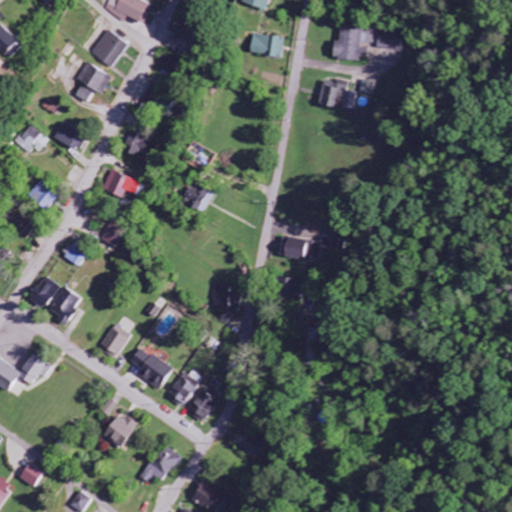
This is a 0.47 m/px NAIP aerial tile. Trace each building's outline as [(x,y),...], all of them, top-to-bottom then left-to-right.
[(111,0),(109,6),(117,10),(121,0),(111,0)] [(146,25),(154,7),(138,0),(122,0),(117,12),(146,25)] [(246,0),(245,5),(269,12),(272,0),(246,0)] [(350,0),(329,0),(347,8),(350,0)] [(202,31),(181,24),(176,39),(197,46),(202,31)] [(0,55),(1,57),(16,43),(0,25),(0,55)] [(335,60),(370,61),(370,46),(376,46),(377,29),(343,28),(342,44),(336,44),(335,60)] [(130,44),(107,32),(93,57),(116,70),(130,44)] [(379,50),(406,51),(406,32),(379,32),(379,50)] [(282,60),(286,40),(255,35),(252,54),(282,60)] [(183,61),(166,54),(160,68),(177,75),(183,61)] [(114,78),(90,64),(79,81),(104,96),(114,78)] [(349,83),(324,82),(322,107),(347,109),(349,83)] [(361,95),(375,96),(376,83),(362,82),(361,95)] [(167,115),(175,95),(152,86),(144,106),(167,115)] [(91,104),(96,94),(82,88),(77,98),(91,104)] [(82,152),(89,134),(63,124),(56,141),(82,152)] [(43,154),(52,141),(31,126),(17,144),(34,156),(38,150),(43,154)] [(126,153),(154,163),(161,143),(132,133),(126,153)] [(125,201),(128,192),(142,199),(148,187),(114,172),(105,192),(125,201)] [(63,195),(44,182),(32,200),(52,212),(63,195)] [(217,193),(194,184),(185,205),(208,215),(217,193)] [(31,240),(37,225),(19,217),(12,232),(31,240)] [(130,227),(114,221),(105,242),(120,249),(130,227)] [(321,262),(323,243),(286,240),(284,258),(321,262)] [(345,251),(346,241),(323,240),(323,249),(345,251)] [(67,259),(82,269),(91,255),(76,245),(67,259)] [(63,288),(49,278),(32,301),(46,311),(63,288)] [(306,298),(307,281),(284,279),(282,296),(306,298)] [(239,315),(244,297),(232,293),(233,289),(220,286),(211,320),(233,326),(236,314),(239,315)] [(69,326),(86,300),(68,289),(51,314),(69,326)] [(101,350),(118,361),(134,336),(117,325),(101,350)] [(138,377),(161,392),(175,372),(141,349),(132,363),(143,370),(138,377)] [(0,387),(11,394),(21,378),(35,387),(42,375),(48,379),(54,369),(33,356),(23,373),(0,359),(0,387)] [(171,400),(190,408),(203,377),(193,373),(190,381),(181,377),(171,400)] [(224,399),(207,388),(191,413),(209,424),(224,399)] [(103,412),(112,418),(120,406),(111,400),(103,412)] [(141,427),(126,415),(107,437),(123,450),(141,427)] [(262,456),(269,438),(242,429),(236,447),(262,456)] [(157,477),(168,484),(185,458),(167,447),(145,480),(152,485),(157,477)] [(22,479),(36,490),(47,475),(32,465),(22,479)] [(0,511),(16,491),(0,479),(0,511)] [(220,511),(229,495),(204,483),(194,503),(212,511),(220,511)] [(88,511),(96,501),(83,492),(73,507),(80,511),(88,511)]
